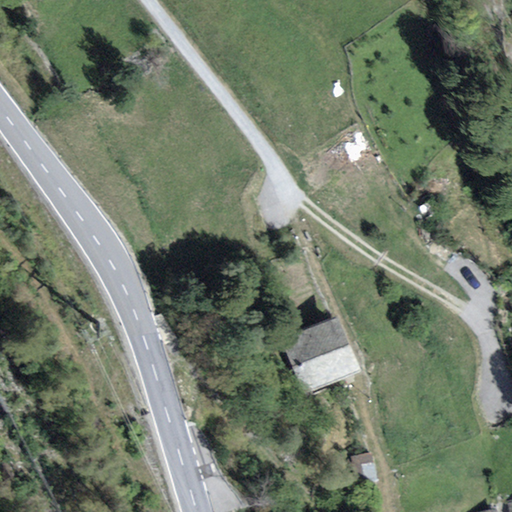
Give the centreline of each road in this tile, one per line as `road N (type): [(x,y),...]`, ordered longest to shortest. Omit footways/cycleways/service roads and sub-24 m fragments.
road 1 (secondary): [(0,108),(119,276),(197,511)]
road 2 (unclassified): [(147,0),(291,192)]
road 3 (track): [(291,192),(470,314)]
